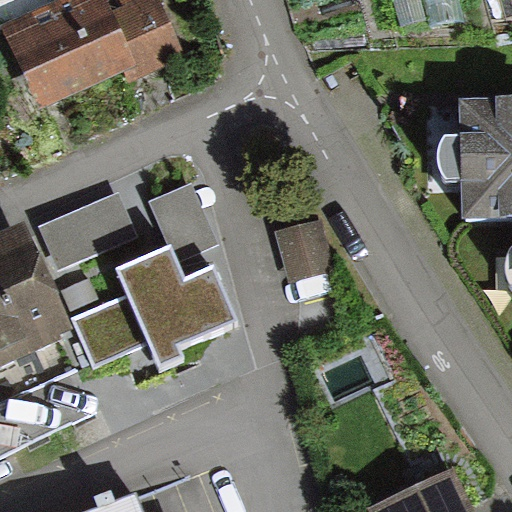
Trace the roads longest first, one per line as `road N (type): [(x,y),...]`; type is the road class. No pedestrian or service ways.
road 1 (residential): [(511,433),(275,89)]
road 2 (residential): [(275,89),(0,216)]
